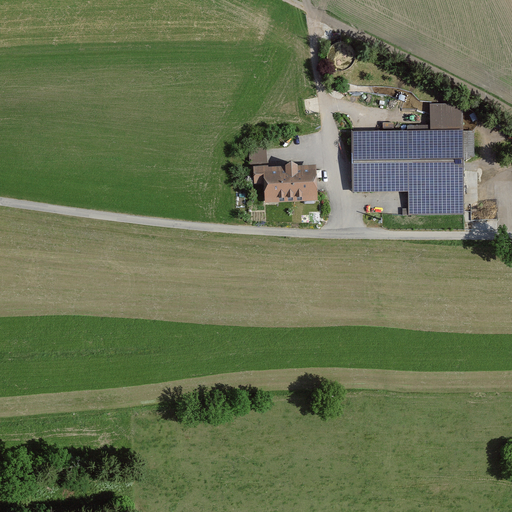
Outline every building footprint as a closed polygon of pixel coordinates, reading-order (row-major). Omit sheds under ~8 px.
[(349,69),(353,65),(356,59),(355,52),(352,47),(347,43),(341,42),(335,44),(330,48),(327,54),(328,61),(331,66),(336,70),(342,71),(349,69)] [(464,107),(430,107),(430,131),(464,131),(464,107)] [(463,134),(352,134),(352,194),(408,194),(408,215),(463,216),(463,134)] [(266,147),(249,148),(250,161),(267,160),(266,147)] [(318,204),(318,169),(299,169),(293,166),(286,169),(269,170),(269,168),(254,169),(254,187),(265,186),(265,205),(280,205),(280,202),(303,201),(303,204),(318,204)]
